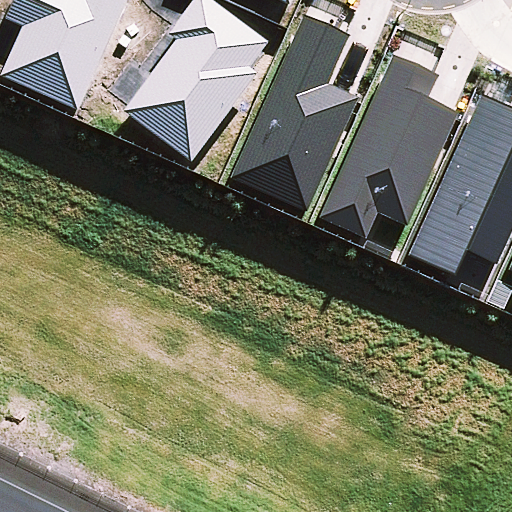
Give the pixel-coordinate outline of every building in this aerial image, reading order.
[(0,87),(74,121),(127,4),(118,0),(76,0),(75,0),(13,0),(0,30),(19,38),(0,79),(0,87)] [(346,44),(302,23),(229,185),(303,220),(354,107),(322,93),(346,44)] [(387,62),(314,226),(360,247),(372,220),(402,233),(454,122),(423,108),(434,84),(387,62)] [(511,119),(475,103),(401,263),(448,285),(462,255),(491,268),(511,222),(511,119)] [(511,255),(502,279),(511,283),(511,255)]
